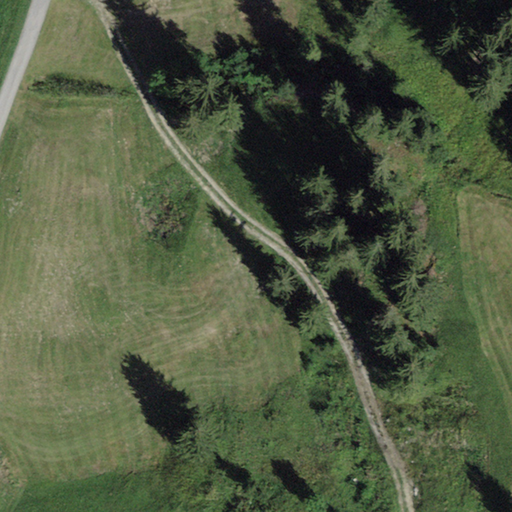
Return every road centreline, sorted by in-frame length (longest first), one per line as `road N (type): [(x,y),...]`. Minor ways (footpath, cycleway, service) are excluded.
road 1 (track): [(409,511),(328,293),(301,256),(221,200),(193,168),(95,0)]
road 2 (residential): [(41,0),(0,116)]
